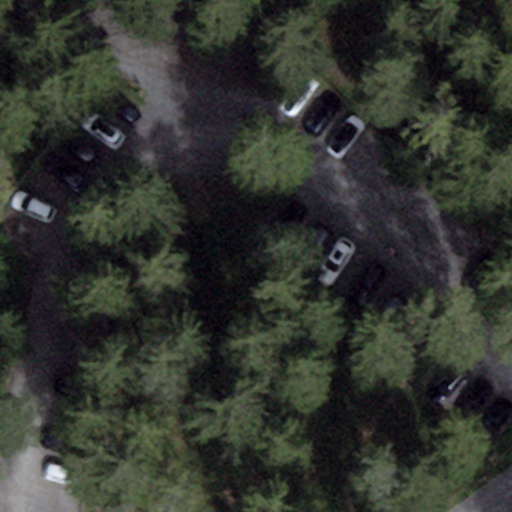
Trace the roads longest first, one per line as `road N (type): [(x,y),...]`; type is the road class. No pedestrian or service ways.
road 1 (track): [(511,372),(367,246),(104,43)]
road 2 (track): [(15,511),(41,277),(70,129),(104,43)]
